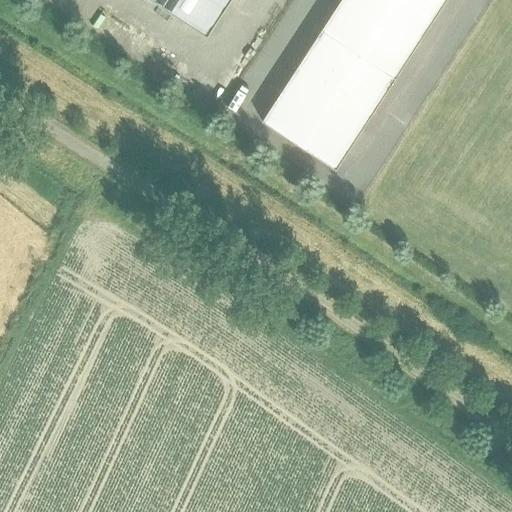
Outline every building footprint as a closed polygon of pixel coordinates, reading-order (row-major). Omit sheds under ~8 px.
[(42,0),(215,114),(248,64),(206,36),(230,0),(42,0)] [(353,0),(340,0),(332,12),(369,36),(381,18),(353,0)] [(392,0),(353,0),(381,18),(393,0),(392,0)] [(393,0),(381,18),(418,42),(430,24),(393,0)] [(432,0),(392,0),(393,0),(430,24),(442,6),(432,0)] [(332,12),(320,30),(357,54),(369,36),(332,12)] [(381,18),(369,36),(406,61),(418,42),(381,18)] [(320,30),(308,48),(345,73),(357,54),(320,30)] [(369,36),(357,54),(394,79),(406,61),(369,36)] [(308,48),(296,67),(333,91),(345,73),(308,48)] [(357,54),(345,73),(382,97),(394,79),(357,54)] [(296,67),(285,85),(322,109),(333,91),(296,67)] [(345,73),(333,91),(370,115),(382,97),(345,73)] [(285,85),(273,103),(310,127),(322,109),(285,85)] [(333,91),(322,109),(359,133),(370,115),(333,91)] [(273,103),(261,121),(298,145),(310,127),(273,103)] [(322,109),(310,127),(347,151),(359,133),(322,109)] [(310,127),(298,145),(335,170),(347,151),(310,127)]
